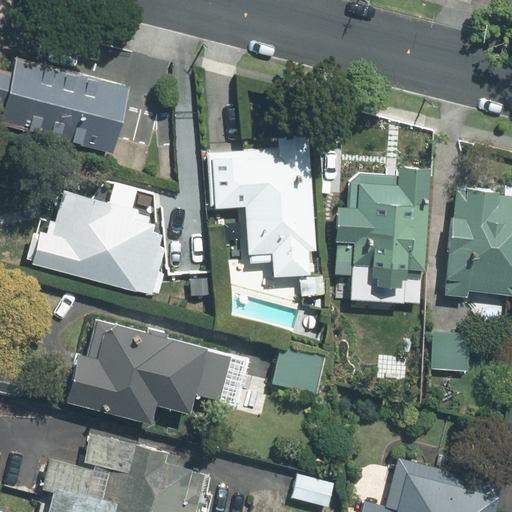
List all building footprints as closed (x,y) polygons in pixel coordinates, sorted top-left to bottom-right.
[(130,76),(19,51),(2,122),(113,148),(130,76)] [(275,269),(313,267),(312,245),(316,245),(312,129),(280,131),(281,144),(209,146),(211,203),(250,202),(252,249),(274,248),(275,269)] [(402,169),(361,168),(353,178),(352,199),(340,199),(337,271),(383,273),(383,274),(384,275),(385,275),(385,276),(386,276),(387,277),(388,277),(389,277),(389,278),(390,278),(391,278),(392,278),(393,278),(394,278),(395,277),(396,277),(397,277),(398,276),(399,276),(399,275),(400,275),(401,274),(425,275),(430,163),(402,161),(402,169)] [(158,217),(137,211),(139,204),(66,184),(55,224),(36,219),(28,250),(156,285),(171,228),(156,223),(158,217)] [(472,286),(511,289),(511,190),(456,186),(448,289),(472,291),(472,286)] [(327,276),(300,275),(300,295),(326,296),(327,276)] [(158,399),(195,407),(210,338),(96,313),(89,347),(82,345),(71,391),(156,410),(158,399)] [(469,369),(471,327),(434,326),(432,368),(469,369)] [(169,446),(92,426),(83,460),(51,452),(43,484),(52,486),(46,509),(56,511),(210,511),(211,509),(205,508),(215,466),(167,453),(169,446)] [(496,511),(505,479),(398,450),(384,504),(360,498),(355,511),(496,511)]
